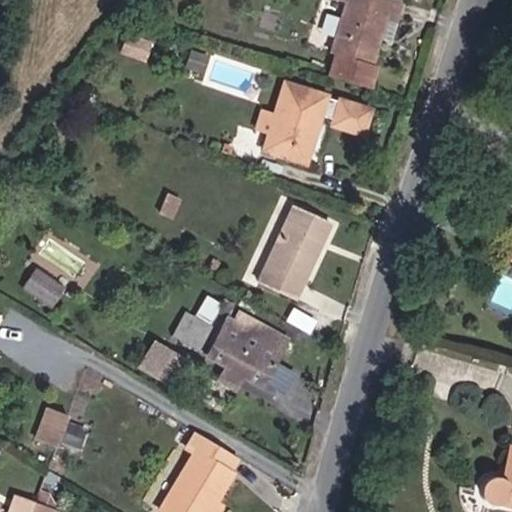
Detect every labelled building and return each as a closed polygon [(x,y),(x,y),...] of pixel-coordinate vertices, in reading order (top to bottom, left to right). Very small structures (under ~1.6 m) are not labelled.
[(371,66),(379,38),(387,14),(395,17),(400,0),(337,0),(345,2),(329,52),(334,53),(327,76),(369,88),(375,67),(371,66)] [(389,41),(395,17),(387,14),(379,38),(389,41)] [(199,71),(204,56),(190,52),(185,67),(199,71)] [(268,133),(263,150),(304,163),(318,117),(333,122),(332,126),(362,136),(369,113),(283,86),(268,133)] [(268,133),(274,115),(260,111),(255,128),(268,133)] [(169,217),(177,199),(167,195),(159,213),(169,217)] [(292,300),(329,223),(293,206),(257,283),(292,300)] [(38,265),(24,285),(53,305),(67,285),(38,265)] [(233,322),(227,319),(207,356),(223,365),(243,376),(260,385),(281,348),(268,342),(273,333),(256,323),(238,314),(233,322)] [(197,347),(208,327),(185,315),(174,335),(197,347)] [(273,333),(268,342),(281,348),(285,340),(273,333)] [(164,380),(177,356),(152,341),(138,366),(164,380)] [(235,392),(243,376),(223,365),(215,381),(235,392)] [(59,440),(65,424),(67,418),(46,409),(35,438),(57,447),(59,440)] [(78,446),(83,430),(65,424),(59,440),(78,446)] [(160,511),(207,511),(214,502),(231,473),(228,472),(237,457),(195,433),(186,449),(193,454),(159,511),(160,511)] [(511,448),(509,447),(501,479),(499,477),(496,476),(494,476),(491,476),(488,477),(485,479),(483,480),(482,482),(480,485),(479,488),(479,492),(480,496),(481,498),(483,501),(485,502),(488,504),(491,505),(494,505),(497,504),(499,504),(500,503),(511,506),(511,505),(511,448)] [(32,511),(35,506),(14,497),(9,511),(32,511)] [(215,511),(219,505),(214,502),(207,511),(215,511)]
